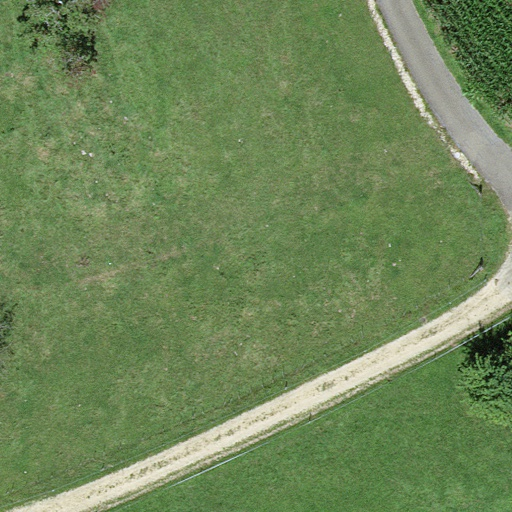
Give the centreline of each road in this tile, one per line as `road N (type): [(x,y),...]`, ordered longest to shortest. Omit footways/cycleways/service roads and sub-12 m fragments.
road 1 (track): [(511,275),(267,414),(43,511)]
road 2 (unclassified): [(390,0),(455,119),(511,172)]
